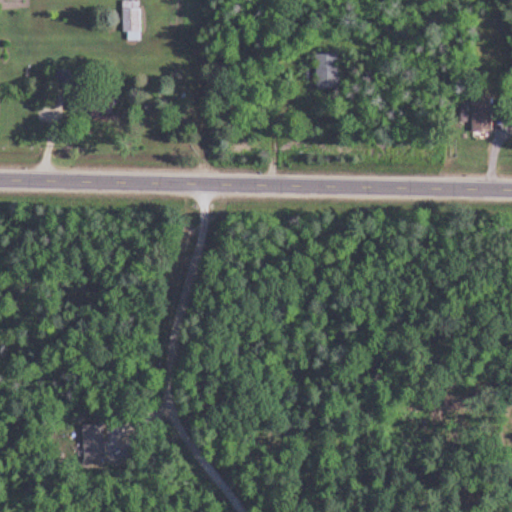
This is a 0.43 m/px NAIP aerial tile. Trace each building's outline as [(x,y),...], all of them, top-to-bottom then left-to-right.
[(143,41),(143,1),(126,1),(126,41),(143,41)] [(343,89),(343,54),(320,54),(320,89),(343,89)] [(72,71),(57,71),(57,88),(72,88),(72,71)] [(494,97),(475,97),(475,132),(494,132),(494,97)] [(82,112),(85,103),(77,100),(74,109),(82,112)]
